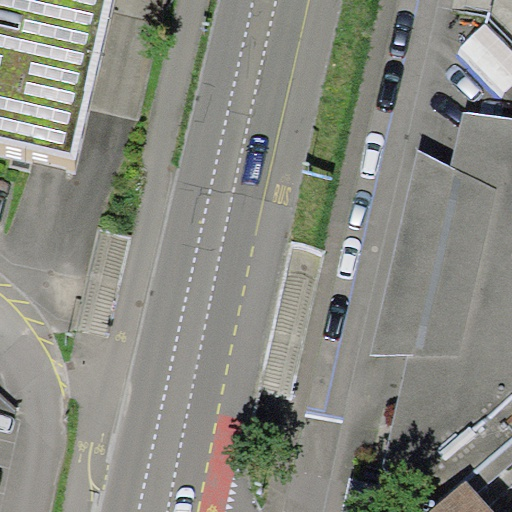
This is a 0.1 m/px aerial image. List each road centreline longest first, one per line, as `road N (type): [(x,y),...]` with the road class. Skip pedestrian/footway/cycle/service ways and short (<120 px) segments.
road 1 (residential): [(304,511),(422,0)]
road 2 (primary): [(192,511),(309,0)]
road 3 (primary): [(237,0),(123,491)]
